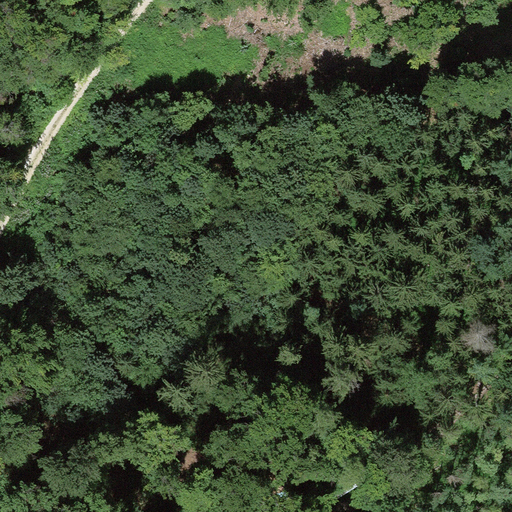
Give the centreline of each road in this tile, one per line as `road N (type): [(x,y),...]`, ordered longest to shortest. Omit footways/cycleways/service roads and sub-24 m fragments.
road 1 (track): [(0,221),(32,156),(145,0)]
road 2 (track): [(339,511),(407,461),(477,378),(511,318)]
